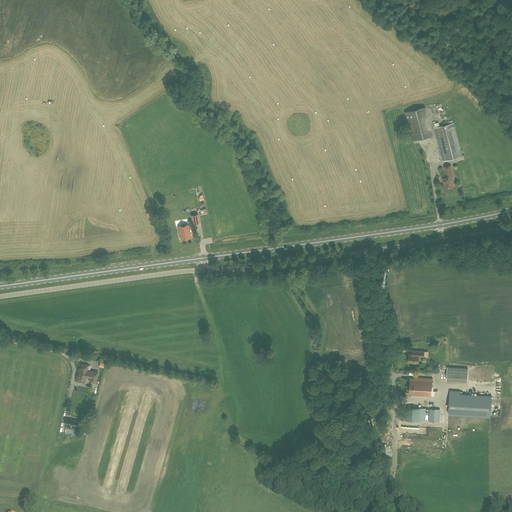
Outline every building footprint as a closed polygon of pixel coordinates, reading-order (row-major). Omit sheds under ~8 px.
[(412,140),(429,136),(421,107),(405,112),(412,140)] [(454,123),(434,128),(443,161),(463,156),(454,123)] [(454,179),(453,176),(451,165),(444,167),(447,177),(442,178),(444,184),(445,184),(446,188),(447,187),(448,188),(451,188),(451,186),(454,186),(452,179),(454,179)] [(193,224),(200,223),(198,214),(191,215),(193,224)] [(188,224),(178,226),(181,240),(191,237),(188,224)] [(409,354),(408,362),(418,362),(419,357),(423,357),(424,351),(412,350),(412,354),(409,354)] [(97,378),(98,372),(91,371),(91,372),(87,371),(88,365),(81,364),(80,370),(79,370),(78,373),(78,374),(77,375),(77,376),(77,377),(77,378),(77,379),(77,380),(85,382),(85,377),(90,378),(89,382),(93,382),(94,378),(97,378)] [(473,379),(474,368),(448,367),(448,379),(468,380),(468,379),(473,379)] [(406,388),(406,394),(413,395),(431,396),(432,379),(414,378),(410,377),(409,388),(406,388)] [(324,384),(328,390),(335,384),(331,379),(324,384)] [(449,414),(492,416),(493,395),(461,393),(461,391),(450,390),(449,414)] [(425,421),(426,408),(400,407),(399,419),(425,421)] [(429,421),(440,422),(440,409),(429,409),(429,421)] [(75,424),(75,420),(66,418),(65,424),(78,427),(78,424),(75,424)]
